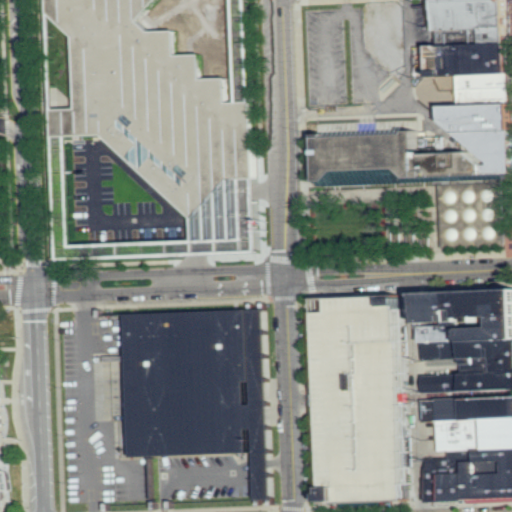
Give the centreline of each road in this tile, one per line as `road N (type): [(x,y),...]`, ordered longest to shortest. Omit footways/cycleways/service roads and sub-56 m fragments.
road 1 (residential): [(287,279),(278,0)]
road 2 (residential): [(287,279),(35,288)]
road 3 (residential): [(295,511),(287,279)]
road 4 (residential): [(511,267),(287,279)]
road 5 (secondary): [(44,511),(35,288)]
road 6 (secondary): [(35,288),(28,131)]
road 7 (secondary): [(28,131),(22,0)]
